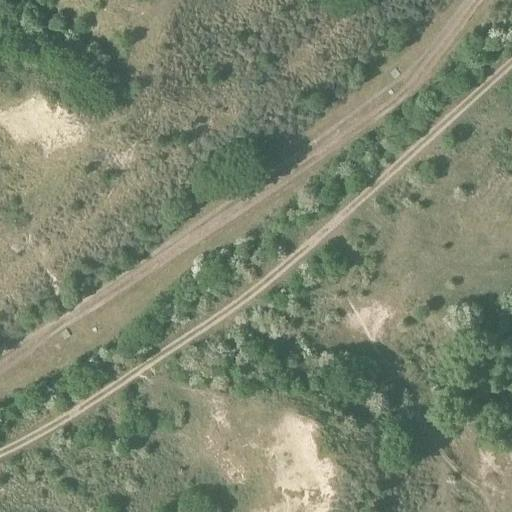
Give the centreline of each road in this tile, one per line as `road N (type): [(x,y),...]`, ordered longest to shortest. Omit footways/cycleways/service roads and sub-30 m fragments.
road 1 (track): [(0,459),(213,323),(511,62)]
road 2 (track): [(0,367),(392,102),(472,0)]
